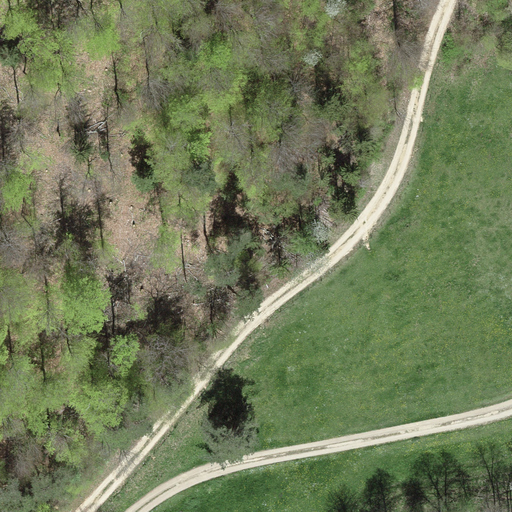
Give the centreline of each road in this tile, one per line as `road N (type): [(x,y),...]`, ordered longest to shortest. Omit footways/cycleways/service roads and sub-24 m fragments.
road 1 (track): [(446,0),(392,178),(369,218),(244,322),(82,511)]
road 2 (track): [(131,511),(192,477),(511,408)]
